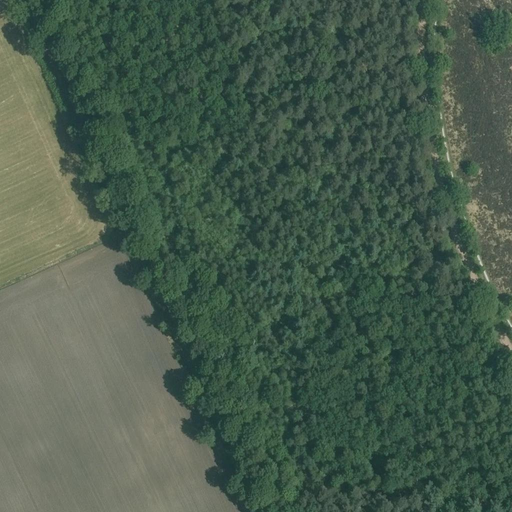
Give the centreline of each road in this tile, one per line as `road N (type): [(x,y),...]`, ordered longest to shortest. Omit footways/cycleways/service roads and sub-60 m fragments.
road 1 (track): [(256,511),(21,0)]
road 2 (track): [(511,351),(469,273),(430,158),(424,0)]
road 3 (track): [(432,500),(245,487)]
